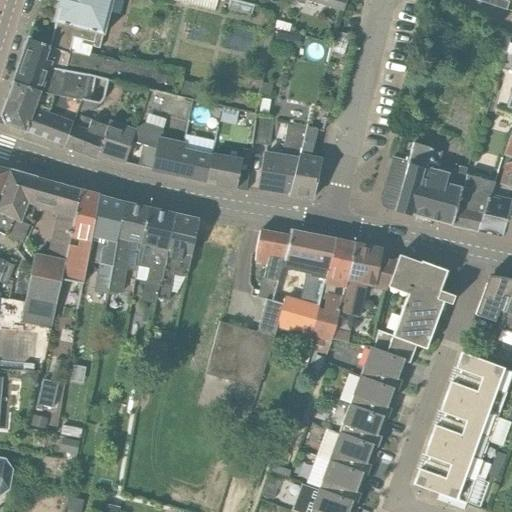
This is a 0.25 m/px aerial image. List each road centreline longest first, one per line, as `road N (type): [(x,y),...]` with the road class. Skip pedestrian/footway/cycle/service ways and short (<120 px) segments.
road 1 (tertiary): [(332,221),(180,196),(0,145)]
road 2 (residential): [(484,253),(397,502)]
road 3 (residential): [(332,221),(385,0)]
road 4 (tertiary): [(484,253),(332,221)]
